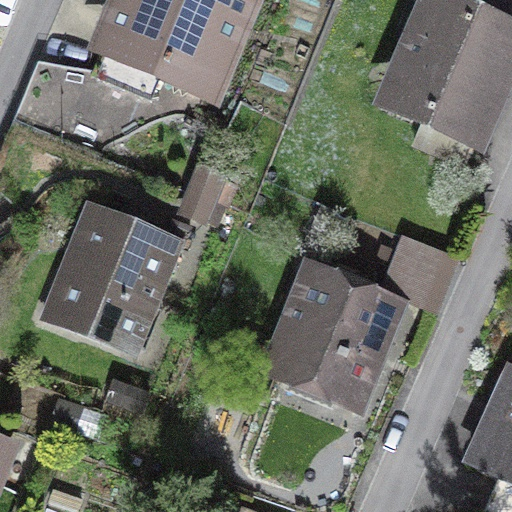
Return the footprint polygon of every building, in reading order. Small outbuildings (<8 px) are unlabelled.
[(220,97),(258,0),(112,0),(94,48),(220,97)] [(482,152),(511,84),(511,17),(472,0),(418,0),(372,103),(482,152)] [(62,152),(21,135),(0,182),(0,196),(36,212),(62,152)] [(235,190),(209,179),(190,222),(215,234),(235,190)] [(145,363),(192,246),(96,207),(49,325),(145,363)] [(281,379),(377,417),(421,308),(326,270),(281,379)] [(511,364),(467,466),(511,486),(511,364)] [(0,511),(5,511),(30,451),(0,439),(0,511)]
